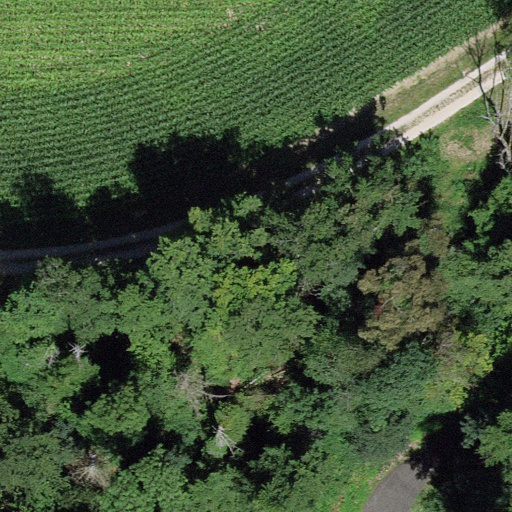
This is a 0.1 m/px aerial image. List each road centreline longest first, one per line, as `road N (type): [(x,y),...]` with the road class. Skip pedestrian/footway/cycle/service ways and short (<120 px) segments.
road 1 (track): [(0,239),(64,246),(323,172),(511,49)]
road 2 (residential): [(398,511),(417,477),(511,407)]
